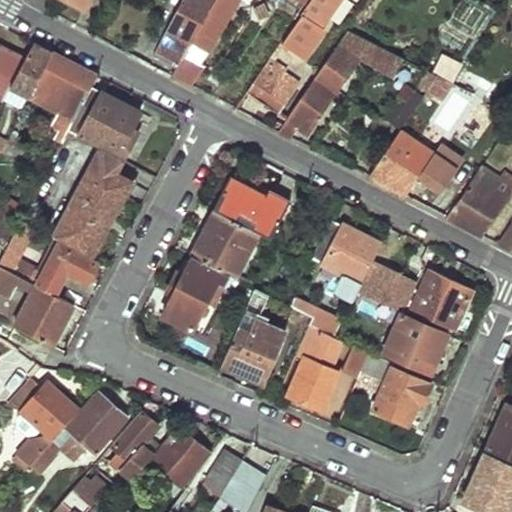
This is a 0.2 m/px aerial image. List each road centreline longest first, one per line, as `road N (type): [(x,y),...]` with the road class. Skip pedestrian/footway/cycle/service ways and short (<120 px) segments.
road 1 (residential): [(213,114),(106,331),(110,359),(383,476),(420,481),(441,456),(511,293)]
road 2 (residential): [(511,270),(213,114)]
road 3 (residential): [(213,114),(0,2)]
